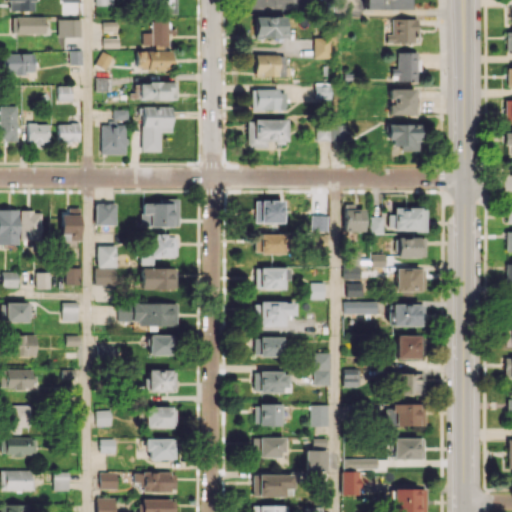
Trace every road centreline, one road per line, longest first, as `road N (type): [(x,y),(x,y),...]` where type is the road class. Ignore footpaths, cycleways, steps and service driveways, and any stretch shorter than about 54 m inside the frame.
road 1 (residential): [(511,183),(0,177)]
road 2 (tertiary): [(462,0),(464,511)]
road 3 (residential): [(212,0),(211,511)]
